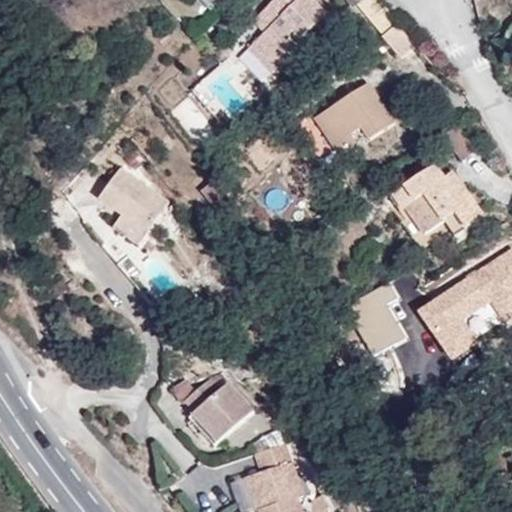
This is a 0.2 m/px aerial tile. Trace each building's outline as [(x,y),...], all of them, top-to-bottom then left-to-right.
[(278,39),(303,14),(289,0),(255,0),(234,20),(246,32),(231,47),(256,71),(277,51),(266,41),(273,34),(278,39)] [(382,22),(361,0),(343,0),(335,7),(363,39),(382,22)] [(382,22),(363,39),(377,57),(398,38),(382,22)] [(292,124),(319,161),(370,125),(343,88),(292,124)] [(322,166),(319,161),(292,124),(287,117),(269,130),(303,180),(322,166)] [(83,197),(105,214),(128,232),(149,203),(103,169),(83,197)] [(448,231),(464,219),(434,176),(426,181),(417,169),(375,198),(382,209),(374,215),(405,257),(442,231),(448,231)] [(128,232),(105,214),(97,227),(119,245),(128,232)] [(511,247),(415,321),(456,374),(485,351),(467,328),(492,309),(504,323),(511,316),(511,247)] [(387,299),(376,287),(345,310),(364,332),(379,321),(372,311),(387,299)] [(160,410),(190,443),(221,415),(191,382),(187,385),(177,375),(150,398),(160,410)] [(182,450),(190,443),(160,410),(153,417),(182,450)] [(262,447),(232,457),(238,479),(223,484),(231,511),(277,511),(274,502),(279,499),(262,447)] [(511,465),(505,467),(507,479),(488,482),(493,510),(511,507),(511,465)]
